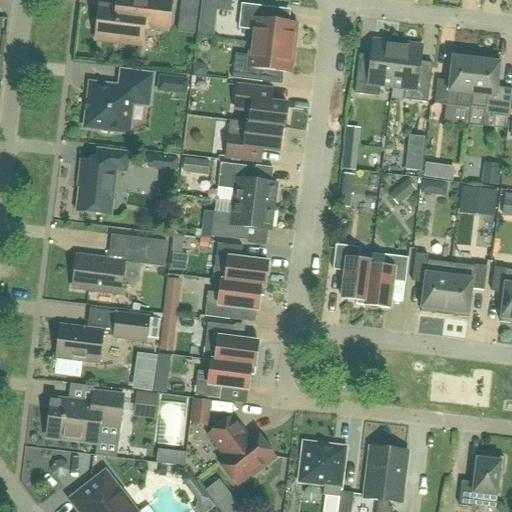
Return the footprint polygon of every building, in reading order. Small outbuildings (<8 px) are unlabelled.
[(167,0),(133,0),(133,11),(100,7),(95,41),(141,47),(143,29),(167,32),(171,0),(167,0)] [(182,0),(181,13),(197,15),(198,0),(182,0)] [(203,0),(202,8),(215,10),(227,11),(228,0),(203,0)] [(270,9),(241,5),(238,30),(252,32),(250,45),(294,50),(297,25),(269,21),(270,9)] [(386,46),(387,43),(373,42),(370,65),(358,64),(354,95),(379,98),(380,87),(392,89),(397,48),(386,46)] [(262,71),(291,75),(294,50),(250,45),(249,57),(235,55),(232,80),(261,83),(262,71)] [(419,71),(422,48),(408,46),(408,49),(397,48),(392,89),(404,90),(403,101),(427,104),(431,73),(419,71)] [(437,82),(434,105),(456,108),(470,110),(470,108),(472,96),(477,57),(453,54),(449,83),(437,82)] [(472,96),(470,108),(485,109),(484,116),(509,119),(511,95),(511,90),(497,89),(501,60),(477,57),(472,96)] [(152,77),(121,73),(119,89),(90,85),(85,129),(128,134),(132,105),(148,107),(152,77)] [(159,77),(157,93),(186,97),(188,80),(159,77)] [(284,130),(284,129),(287,106),(270,103),(272,92),(237,87),(234,110),(250,112),(249,124),(249,125),(282,129),(282,130),(284,130)] [(282,129),(249,125),(249,124),(230,122),(226,159),(261,163),(262,151),(279,153),(282,130),(282,129)] [(346,139),(359,141),(361,130),(347,128),(346,139)] [(409,138),(407,154),(422,156),(424,139),(409,138)] [(78,180),(80,180),(76,212),(110,217),(113,196),(111,193),(114,172),(127,173),(129,155),(97,151),(96,164),(81,162),(78,180)] [(148,169),(179,173),(181,159),(150,155),(148,169)] [(207,176),(209,164),(183,160),(182,173),(207,176)] [(275,209),(278,185),(254,182),(255,170),(221,165),(218,189),(234,191),(233,203),(275,209)] [(484,172),(482,184),(497,186),(499,174),(484,172)] [(342,176),(339,197),(351,198),(354,177),(342,176)] [(407,182),(399,189),(406,198),(415,191),(407,182)] [(423,182),(422,193),(440,195),(441,184),(423,182)] [(463,187),(461,201),(493,206),(495,191),(463,187)] [(502,216),(511,217),(511,196),(504,195),(502,216)] [(248,229),(272,232),(275,209),(233,203),(231,216),(215,214),(212,238),(246,242),(248,229)] [(174,237),(172,253),(181,254),(183,238),(174,237)] [(163,268),(166,244),(131,240),(128,264),(142,265),(163,268)] [(268,264),(263,263),(241,261),(243,248),(218,245),(215,270),(227,271),(225,282),(225,283),(265,288),(267,274),(268,264)] [(336,246),(332,271),(345,273),(341,300),(356,302),(356,306),(365,307),(370,267),(371,267),(371,263),(359,261),(360,249),(336,246)] [(428,257),(415,255),(412,283),(424,285),(420,314),(444,317),(451,265),(427,262),(428,257)] [(365,307),(379,308),(379,309),(389,310),(390,305),(393,283),(405,285),(408,259),(384,256),(382,268),(371,267),(370,267),(365,307)] [(124,263),(77,257),(73,290),(120,295),(121,287),(124,263)] [(124,263),(121,287),(134,288),(139,283),(142,265),(128,264),(124,263)] [(444,317),(468,320),(472,291),(484,292),(487,268),(474,267),(474,268),(451,265),(444,317)] [(499,323),(511,325),(511,271),(494,269),(491,293),(503,294),(499,323)] [(170,279),(166,316),(178,318),(183,281),(170,279)] [(264,297),(265,288),(225,283),(225,282),(221,282),(220,295),(208,293),(205,318),(230,321),(231,308),(258,312),(260,297),(264,297)] [(114,340),(149,344),(149,339),(160,340),(162,321),(152,319),(152,317),(118,313),(114,340)] [(178,318),(166,316),(162,351),(174,352),(178,318)] [(255,368),(255,367),(257,353),(258,343),(253,343),(231,340),(233,328),(208,325),(205,349),(217,351),(215,362),(255,368)] [(102,333),(60,327),(56,359),(99,364),(102,333)] [(152,393),(156,357),(140,355),(136,391),(152,393)] [(159,355),(154,393),(166,394),(171,357),(159,355)] [(254,377),(255,368),(255,367),(255,368),(215,362),(211,361),(210,374),(198,372),(194,397),(220,400),(221,388),(248,391),(250,376),(254,377)] [(91,408),(51,403),(47,436),(79,440),(79,444),(97,446),(100,424),(119,426),(123,397),(93,394),(91,408)] [(137,394),(134,418),(154,420),(157,396),(137,394)] [(167,442),(192,443),(193,400),(168,400),(167,442)] [(209,427),(212,402),(196,400),(193,425),(209,427)] [(237,488),(275,459),(254,433),(248,438),(232,418),(208,436),(224,456),(217,462),(237,488)] [(303,444),(299,484),(324,487),(323,497),(326,497),(339,499),(337,511),(351,511),(353,495),(340,493),(346,449),(303,444)] [(400,504),(407,453),(371,448),(365,500),(400,504)] [(502,473),(504,459),(480,456),(479,460),(476,460),(473,485),(461,483),(458,507),(471,509),(471,507),(495,510),(500,473),(502,473)] [(136,511),(105,472),(68,501),(76,511),(151,511),(147,507),(140,511),(136,511)] [(219,482),(205,492),(221,511),(237,511),(241,510),(219,482)] [(326,497),(324,511),(337,511),(339,499),(326,497)]
